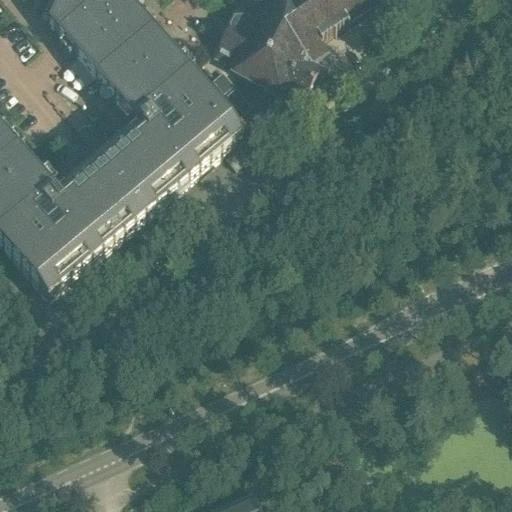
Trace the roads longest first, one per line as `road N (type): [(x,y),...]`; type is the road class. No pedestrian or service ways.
road 1 (residential): [(0,410),(489,0)]
road 2 (primary): [(11,511),(511,286)]
